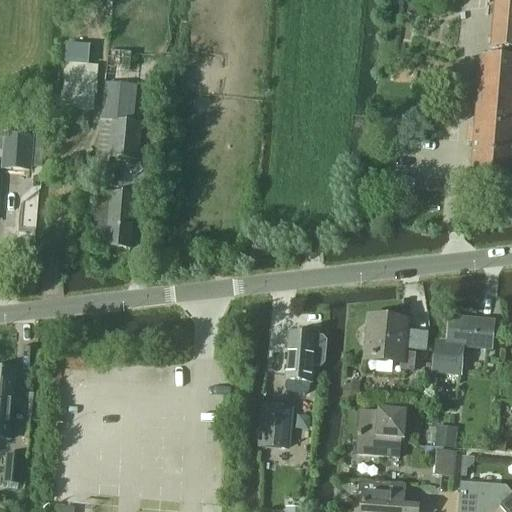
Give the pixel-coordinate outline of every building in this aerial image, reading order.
[(481,61),(475,130),(466,130),(465,144),(474,145),(472,176),(511,179),(511,60),(509,61),(509,50),(511,50),(511,0),(494,0),(492,22),(490,49),(498,49),(497,62),(481,61)] [(66,45),(60,109),(63,109),(62,128),(86,130),(88,112),(90,112),(93,81),(94,68),(88,67),(90,47),(66,45)] [(95,166),(93,185),(118,187),(120,168),(109,167),(110,159),(137,162),(142,105),(136,104),(137,87),(127,86),(104,84),(101,121),(98,143),(96,166),(95,166)] [(5,153),(4,170),(29,172),(32,139),(6,138),(6,139),(10,139),(8,153),(5,153)] [(112,195),(109,231),(92,229),(91,242),(108,243),(107,249),(129,251),(134,197),(112,195)] [(435,342),(432,376),(461,379),(464,349),(490,351),(493,324),(451,320),(448,344),(435,342)] [(369,321),(366,360),(402,363),(401,371),(413,373),(414,357),(403,356),(406,325),(369,321)] [(286,375),(286,383),(309,385),(310,378),(311,369),(320,370),(321,370),(325,366),(327,345),(324,341),(314,340),(291,337),(286,375)] [(0,439),(8,440),(9,423),(8,423),(10,403),(12,403),(14,372),(0,370),(0,439)] [(342,397),(359,398),(360,383),(343,381),(342,397)] [(260,431),(258,450),(259,450),(289,453),(293,410),(281,409),(263,407),(262,407),(260,429),(260,431)] [(360,414),(357,456),(399,460),(400,442),(404,442),(406,414),(378,412),(378,416),(360,414)] [(435,428),(433,448),(455,450),(457,430),(435,428)] [(437,454),(435,477),(453,479),(455,456),(454,456),(437,454)] [(5,456),(3,484),(5,484),(19,485),(19,483),(21,457),(5,456)] [(460,476),(460,478),(465,478),(465,472),(473,466),(473,459),(466,459),(462,459),(460,476)] [(363,495),(361,511),(417,511),(418,511),(402,510),(404,487),(359,483),(358,495),(363,495)] [(460,485),(458,511),(501,511),(511,503),(511,495),(505,488),(460,485)] [(511,511),(511,503),(501,511),(511,511)]
